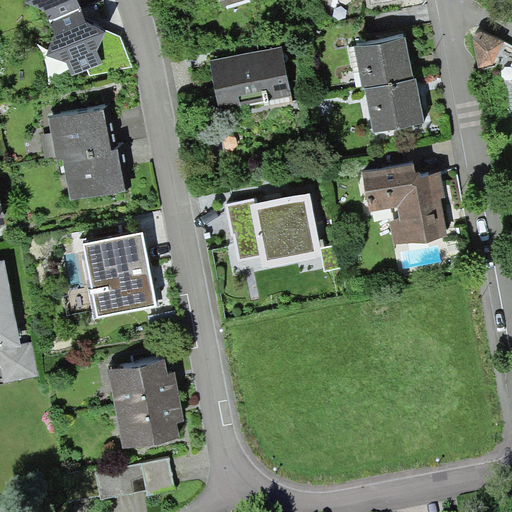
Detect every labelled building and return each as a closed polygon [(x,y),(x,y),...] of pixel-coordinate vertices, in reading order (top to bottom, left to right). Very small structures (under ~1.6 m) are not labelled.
[(29,0),(38,3),(45,17),(73,6),(70,0),(29,0)] [(73,6),(45,17),(48,25),(38,46),(59,55),(65,72),(95,61),(87,43),(93,23),(75,14),(73,6)] [(399,34),(347,46),(367,132),(420,120),(399,34)] [(278,44),(203,60),(214,112),(289,96),(278,44)] [(109,101),(43,116),(62,197),(128,181),(109,101)] [(407,154),(350,166),(359,211),(388,205),(396,242),(446,232),(433,171),(412,175),(407,154)] [(300,186),(222,202),(235,264),(313,249),(300,186)] [(139,231),(79,243),(92,314),(153,303),(139,231)] [(2,254),(0,253),(0,346),(19,342),(2,254)] [(31,344),(0,349),(0,377),(1,385),(37,378),(31,344)] [(160,357),(101,366),(114,445),(173,435),(160,357)]
